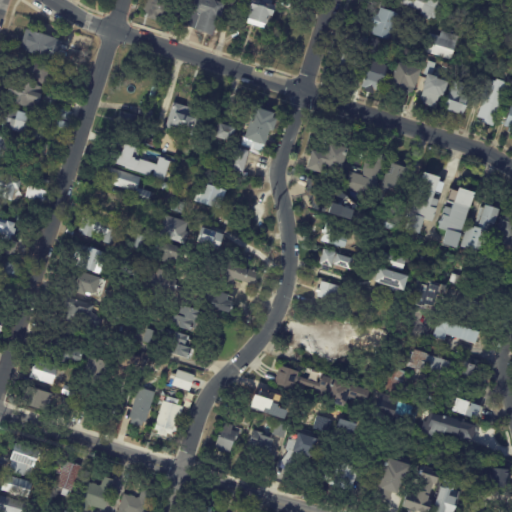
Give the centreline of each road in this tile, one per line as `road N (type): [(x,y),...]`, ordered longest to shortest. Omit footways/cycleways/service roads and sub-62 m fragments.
road 1 (residential): [(338,0),(280,170),(291,243),(283,299),(266,335),(204,406),(167,511)]
road 2 (tertiary): [(54,0),(112,32),(468,146),(511,169)]
road 3 (residential): [(122,0),(0,381)]
road 4 (tertiary): [(0,412),(314,511)]
